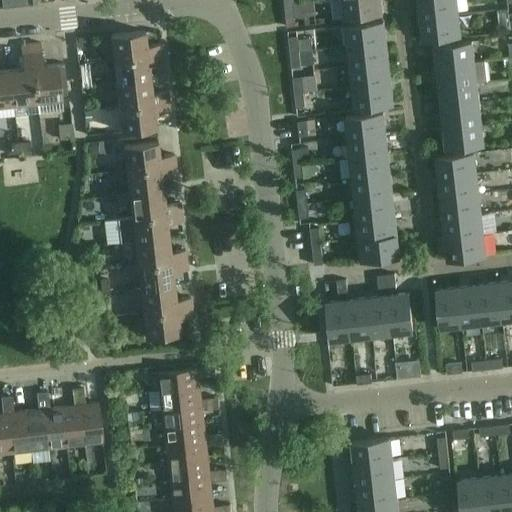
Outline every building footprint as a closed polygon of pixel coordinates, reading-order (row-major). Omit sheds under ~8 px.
[(382,13),(380,0),(342,0),(345,17),(382,13)] [(416,11),(417,18),(458,14),(455,0),(418,0),(419,11),(416,11)] [(293,2),(284,3),(286,17),(295,16),(293,2)] [(460,34),(458,14),(417,18),(418,25),(421,25),(422,38),(460,34)] [(286,17),(287,26),(298,25),(297,16),(295,16),(286,17)] [(346,25),(348,46),(386,42),(383,21),(346,25)] [(110,34),(113,58),(161,53),(160,43),(146,45),(144,30),(110,34)] [(88,35),(75,36),(76,48),(89,46),(88,35)] [(297,37),(288,38),(290,52),(299,51),(297,39),(297,37)] [(310,38),(297,39),(299,51),(311,50),(310,38)] [(434,45),(436,66),(474,62),(471,41),(434,45)] [(348,46),(350,66),(388,62),(386,42),(348,46)] [(40,51),(31,52),(36,101),(61,98),(57,64),(42,66),(40,51)] [(299,51),(290,52),(291,66),(300,65),(299,51)] [(13,104),(36,101),(31,52),(21,53),(23,68),(9,69),(13,104)] [(113,58),(115,82),(149,78),(148,64),(163,62),(161,53),(113,58)] [(390,81),(388,62),(350,66),(353,86),(390,81)] [(476,82),(474,62),(436,66),(439,86),(476,82)] [(0,105),(13,104),(9,69),(0,70),(0,105)] [(89,72),(79,73),(81,86),(90,85),(89,72)] [(301,77),(292,78),(294,92),(303,91),(301,77)] [(115,82),(118,106),(167,100),(166,91),(151,92),(149,78),(115,82)] [(392,103),(390,81),(353,86),(355,107),(392,103)] [(439,86),(441,106),(478,101),(476,82),(439,86)] [(303,91),(294,92),(296,107),(305,106),(303,91)] [(167,100),(118,106),(121,130),(155,126),(153,112),(168,110),(167,100)] [(480,121),(478,101),(441,106),(443,126),(480,121)] [(90,109),(83,110),(85,120),(92,119),(90,109)] [(61,111),(51,114),(55,129),(65,126),(61,111)] [(347,137),(385,133),(383,112),(345,116),(347,137)] [(299,135),(308,134),(306,120),(297,121),(299,135)] [(483,143),(480,121),(443,126),(446,147),(483,143)] [(350,157),(387,153),(385,133),(347,137),(350,157)] [(123,144),(125,168),(174,163),(173,153),(158,155),(157,140),(123,144)] [(29,141),(17,142),(18,152),(18,154),(18,155),(31,154),(29,141)] [(98,141),(87,143),(89,157),(99,155),(99,153),(98,141)] [(9,142),(6,147),(7,155),(18,154),(18,152),(17,142),(9,142)] [(292,148),(293,163),(303,162),(301,147),(292,148)] [(509,147),(488,150),(489,160),(510,157),(509,147)] [(435,170),(436,177),(476,173),(473,152),(436,156),(438,170),(435,170)] [(350,157),(352,177),(390,173),(387,153),(350,157)] [(293,163),(295,177),(304,176),(303,162),(293,163)] [(125,168),(128,192),(162,189),(160,174),(175,173),(174,163),(125,168)] [(354,197),(392,193),(390,173),(352,177),(354,197)] [(478,193),(476,173),(436,177),(436,184),(440,184),(441,197),(478,193)] [(296,189),(298,203),(307,202),(306,188),(296,189)] [(164,203),(162,189),(128,192),(131,216),(180,211),(178,201),(164,203)] [(354,197),(356,217),(394,213),(392,193),(354,197)] [(439,210),(440,217),(481,213),(478,193),(441,197),(443,210),(439,210)] [(298,203),(300,217),(309,216),(307,202),(298,203)] [(131,216),(117,218),(120,241),(134,240),(168,236),(166,222),(181,220),(180,211),(131,216)] [(359,237),(396,233),(394,213),(356,217),(359,237)] [(483,232),(481,213),(440,217),(441,225),(444,224),(446,237),(483,232)] [(319,228),(310,229),(311,243),(320,242),(319,228)] [(485,254),(483,232),(446,237),(448,258),(485,254)] [(399,254),(396,233),(359,237),(361,258),(399,254)] [(134,240),(136,264),(185,258),(184,249),(169,250),(168,236),(134,240)] [(320,242),(311,243),(314,264),(323,263),(320,242)] [(136,264),(139,287),(173,284),(171,269),(186,268),(185,258),(136,264)] [(394,273),(386,274),(387,288),(396,287),(394,273)] [(386,274),(377,275),(378,289),(387,288),(386,274)] [(109,278),(100,279),(102,290),(110,289),(109,278)] [(345,279),(336,280),(338,294),(347,293),(345,279)] [(502,319),(511,317),(511,280),(498,282),(502,319)] [(482,321),(502,319),(498,282),(477,284),(482,321)] [(139,287),(142,311),(190,306),(189,296),(175,298),(173,284),(139,287)] [(462,324),(482,321),(477,284),(457,287),(462,324)] [(441,326),(462,324),(457,287),(437,289),(441,326)] [(409,292),(387,294),(392,332),(413,329),(409,292)] [(372,334),(392,332),(387,294),(367,297),(372,334)] [(352,336),(372,334),(367,297),(347,299),(352,336)] [(352,336),(347,299),(326,301),(331,339),(352,336)] [(190,306),(142,311),(145,336),(179,332),(177,317),(192,315),(190,306)] [(262,325),(262,339),(278,339),(277,324),(262,325)] [(500,357),(486,359),(487,368),(501,366),(500,357)] [(486,359),(472,361),(473,370),(487,368),(486,359)] [(461,363),(445,364),(446,373),(462,371),(461,363)] [(205,366),(206,376),(215,375),(214,365),(205,366)] [(158,371),(160,390),(200,385),(198,367),(158,371)] [(370,373),(356,374),(357,383),(371,382),(370,373)] [(160,390),(149,391),(151,409),(162,408),(202,403),(202,398),(200,385),(160,390)] [(73,396),(84,395),(83,386),(72,387),(73,396)] [(37,400),(48,399),(47,390),(36,392),(37,400)] [(1,404),(12,403),(11,394),(0,396),(1,404)] [(84,395),(73,396),(73,404),(79,403),(83,443),(102,441),(98,401),(85,402),(84,395)] [(209,397),(211,408),(219,407),(218,396),(209,397)] [(203,409),(211,408),(209,397),(202,398),(202,403),(162,408),(164,426),(204,421),(203,409)] [(48,399),(37,400),(38,408),(43,407),(47,447),(66,445),(61,405),(49,407),(48,399)] [(12,403),(1,404),(2,412),(7,411),(11,451),(30,449),(25,409),(13,411),(12,403)] [(66,445),(83,443),(79,403),(73,404),(61,405),(66,445)] [(30,449),(47,447),(43,407),(38,408),(25,409),(30,449)] [(0,452),(11,451),(7,411),(2,412),(0,412),(0,452)] [(164,426),(167,444),(206,439),(206,433),(204,421),(164,426)] [(508,423),(494,425),(495,433),(509,432),(508,423)] [(494,425),(479,426),(480,435),(495,433),(494,425)] [(454,438),(468,437),(467,428),(453,429),(454,438)] [(214,432),(215,444),(223,443),(222,431),(214,432)] [(207,444),(215,444),(214,432),(206,433),(206,439),(167,444),(169,461),(209,457),(207,444)] [(353,448),(354,462),(392,458),(390,437),(349,441),(350,449),(353,448)] [(446,437),(437,438),(438,453),(447,452),(446,437)] [(447,452),(438,453),(440,467),(449,466),(447,452)] [(169,461),(171,479),(211,475),(210,469),(209,457),(169,461)] [(394,478),(392,458),(354,462),(356,475),(353,475),(353,482),(394,478)] [(218,468),(219,479),(228,478),(226,467),(218,468)] [(211,480),(219,479),(218,468),(210,469),(211,475),(171,479),(173,497),(213,493),(211,480)] [(511,472),(499,474),(504,511),(511,510),(511,472)] [(499,511),(504,511),(499,474),(479,476),(483,511),(499,511)] [(483,511),(479,476),(458,479),(461,511),(483,511)] [(357,489),(359,502),(396,498),(394,478),(353,482),(354,489),(357,489)] [(450,478),(441,479),(443,493),(452,492),(450,478)] [(452,492),(443,493),(444,507),(453,506),(452,492)] [(173,497),(174,511),(203,511),(215,511),(214,505),(213,493),(173,497)] [(397,511),(396,498),(359,502),(359,511),(397,511)] [(222,504),(223,511),(231,511),(231,503),(222,504)]
